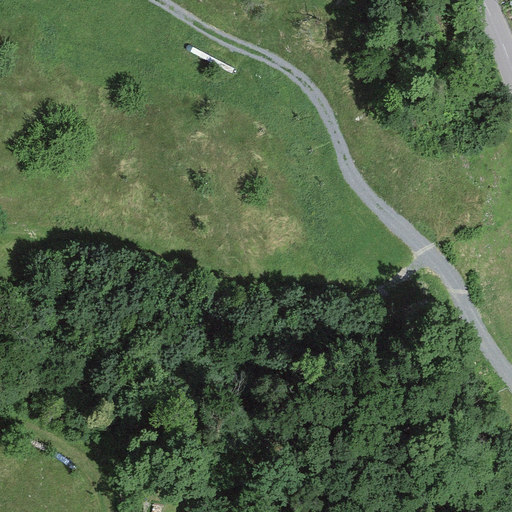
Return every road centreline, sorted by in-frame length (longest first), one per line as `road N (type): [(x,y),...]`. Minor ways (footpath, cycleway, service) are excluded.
road 1 (track): [(511,377),(492,356),(443,263),(368,196),(317,98),(290,71),(155,0)]
road 2 (track): [(459,289),(256,283),(59,227),(0,220)]
